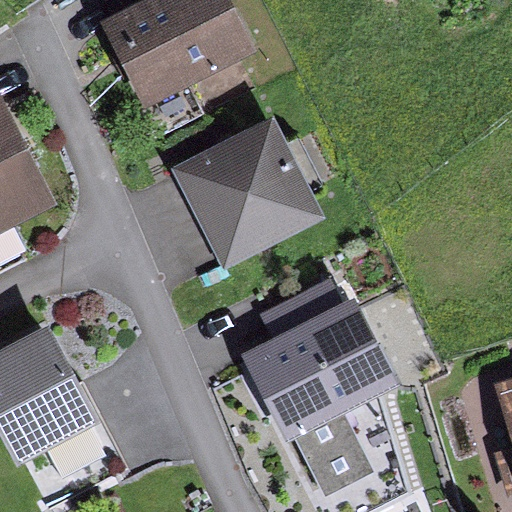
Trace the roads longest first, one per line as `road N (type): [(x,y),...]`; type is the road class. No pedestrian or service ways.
road 1 (residential): [(232,511),(118,244)]
road 2 (residential): [(118,244),(32,40)]
road 3 (residential): [(118,244),(0,301)]
